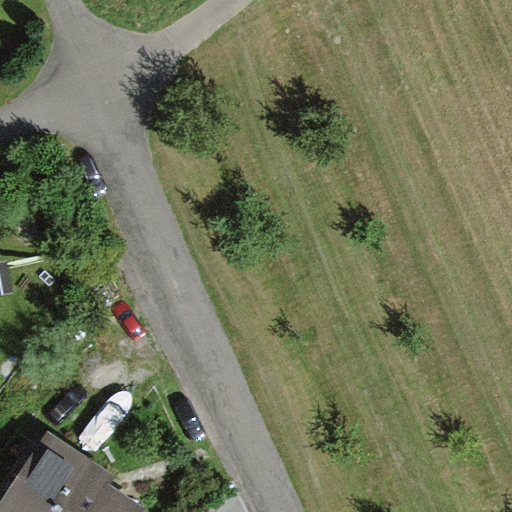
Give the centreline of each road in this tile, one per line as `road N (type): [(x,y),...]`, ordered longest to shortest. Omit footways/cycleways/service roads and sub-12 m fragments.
road 1 (residential): [(278,511),(88,62)]
road 2 (track): [(100,93),(232,0)]
